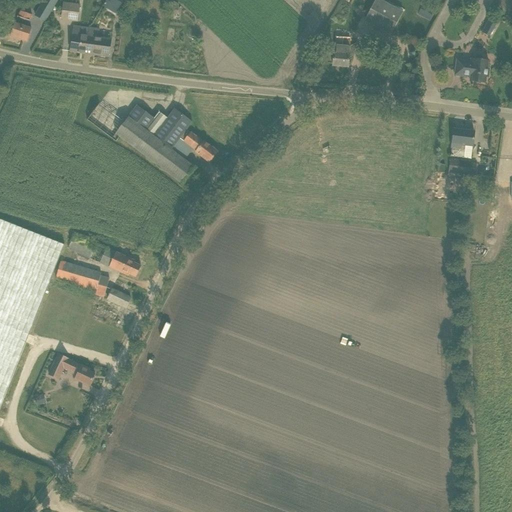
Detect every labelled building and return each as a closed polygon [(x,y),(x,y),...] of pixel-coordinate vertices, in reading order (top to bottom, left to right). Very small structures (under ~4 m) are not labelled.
[(42,0),(38,9),(49,15),(58,0),(42,0)] [(380,0),(375,0),(364,21),(391,35),(403,12),(380,0)] [(61,20),(78,22),(80,4),(63,2),(61,20)] [(10,36),(27,42),(31,29),(27,29),(32,15),(21,11),(16,18),(10,36)] [(488,20),(481,32),(491,37),(497,25),(488,20)] [(70,51),(84,53),(87,37),(88,37),(89,28),(74,26),(70,51)] [(84,53),(91,54),(108,57),(111,40),(98,38),(99,30),(89,28),(88,37),(87,37),(84,53)] [(333,66),(348,67),(350,46),(349,46),(350,38),(336,37),(335,45),(334,53),(333,66)] [(457,60),(456,66),(454,75),(470,78),(470,81),(485,83),(486,77),(488,77),(489,69),(487,69),(488,62),(473,59),(472,62),(457,60)] [(184,160),(192,148),(184,143),(191,133),(186,130),(192,122),(175,109),(167,118),(159,112),(154,118),(137,105),(125,123),(99,104),(86,121),(115,143),(119,138),(182,184),(194,168),(184,160)] [(472,148),(474,132),(454,129),(450,156),(463,158),(465,147),(472,148)] [(191,133),(184,143),(192,148),(197,151),(196,153),(209,163),(217,152),(204,142),(203,142),(191,133)] [(378,168),(369,150),(356,156),(355,155),(355,156),(351,157),(347,149),(317,162),(325,180),(333,176),(345,171),(347,176),(348,176),(361,170),(363,175),(378,168)] [(448,173),(474,177),(476,164),(470,163),(470,161),(450,159),(448,173)] [(0,219),(0,408),(64,245),(0,219)] [(129,274),(136,277),(141,266),(134,263),(135,261),(116,252),(75,234),(68,248),(128,276),(129,274)] [(57,279),(96,290),(97,290),(96,294),(105,297),(110,279),(101,276),(102,273),(62,261),(57,279)] [(497,262),(474,263),(475,338),(473,338),(474,402),(500,402),(497,262)] [(130,298),(113,289),(108,300),(125,308),(130,298)] [(75,379),(89,386),(95,374),(89,371),(90,370),(81,365),(81,366),(68,359),(58,354),(49,375),(58,379),(64,368),(77,374),(75,379)]
